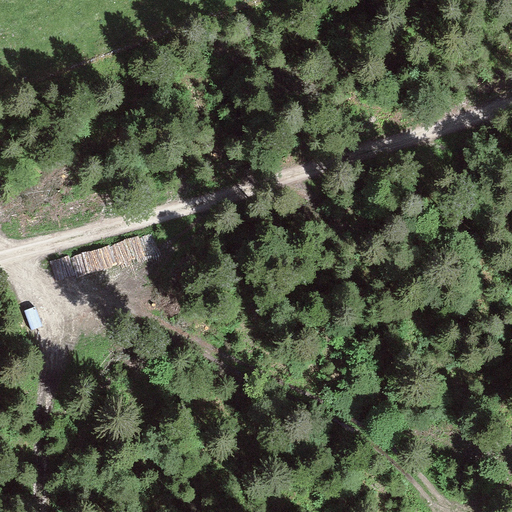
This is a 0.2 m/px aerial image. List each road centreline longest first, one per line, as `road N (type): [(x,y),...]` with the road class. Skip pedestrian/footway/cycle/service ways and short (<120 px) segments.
road 1 (track): [(511,99),(223,194),(0,255)]
road 2 (track): [(5,254),(56,354),(44,419),(43,511)]
road 3 (track): [(56,354),(115,280),(201,225),(223,194)]
